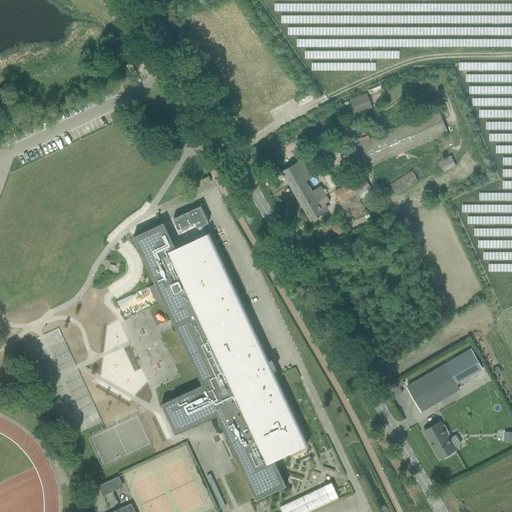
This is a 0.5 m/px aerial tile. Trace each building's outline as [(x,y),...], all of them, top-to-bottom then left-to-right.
[(131,63),(126,65),(133,76),(137,73),(131,63)] [(351,100),(358,115),(373,108),(367,94),(351,100)] [(358,145),(368,167),(447,133),(438,111),(358,145)] [(438,163),(443,173),(456,166),(451,156),(438,163)] [(282,171),(311,221),(325,213),(318,202),(327,197),(324,191),(321,186),(312,191),(306,181),(313,177),(302,159),(282,171)] [(390,185),(397,195),(418,180),(412,171),(390,185)] [(352,195),(340,203),(344,209),(360,200),(356,193),(369,185),(362,173),(361,172),(358,174),(359,175),(359,176),(360,176),(349,183),(348,183),(346,185),(352,195)] [(330,173),(326,175),(330,188),(335,186),(330,173)] [(209,176),(201,180),(204,185),(211,182),(209,176)] [(199,203),(170,216),(179,236),(208,223),(199,203)] [(306,445),(207,234),(206,234),(207,235),(177,250),(164,222),(133,237),(161,296),(161,304),(165,311),(170,313),(174,314),(176,317),(171,320),(175,327),(179,325),(181,328),(177,329),(202,385),(161,404),(175,434),(216,415),(218,418),(218,426),(221,428),(224,429),(227,428),(228,430),(223,432),(226,440),(231,437),(236,446),(232,448),(256,500),(286,486),(273,458),(288,451),(290,454),(295,452),(294,449),(304,444),(305,446),(306,445)] [(333,225),(331,230),(335,233),(339,234),(343,232),(344,228),(343,224),(339,222),(333,225)] [(407,387),(421,411),(459,389),(444,365),(407,387)] [(386,388),(392,397),(402,392),(395,382),(386,388)] [(424,431),(440,458),(445,455),(446,457),(451,454),(450,452),(455,449),(447,435),(449,434),(444,425),(442,426),(439,422),(424,431)] [(511,441),(511,431),(503,431),(503,441),(511,441)] [(111,480),(98,486),(103,496),(116,490),(111,480)] [(331,482),(280,507),(282,511),(307,511),(338,498),(331,482)] [(135,511),(131,503),(111,511),(135,511)]
